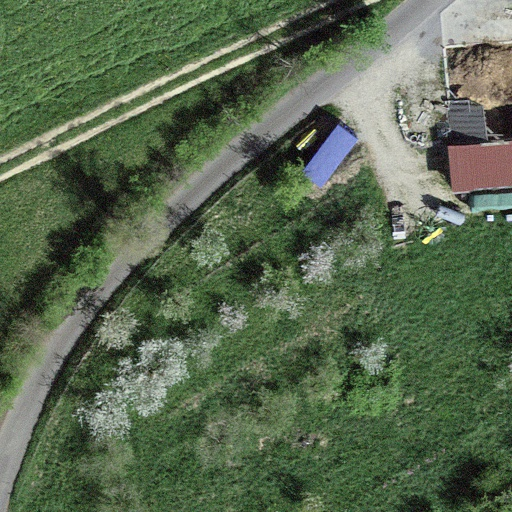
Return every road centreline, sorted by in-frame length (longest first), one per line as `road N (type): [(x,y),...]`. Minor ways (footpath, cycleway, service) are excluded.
road 1 (residential): [(0,477),(34,386),(101,286),(220,169),(427,0)]
road 2 (track): [(364,0),(0,170)]
